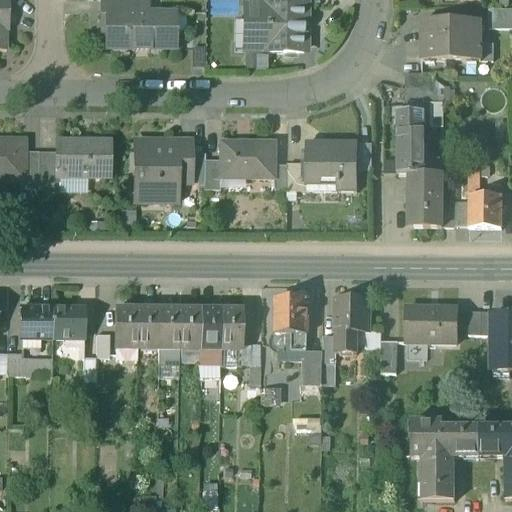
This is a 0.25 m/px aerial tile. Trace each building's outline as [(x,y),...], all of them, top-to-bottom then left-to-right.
[(129,2),(102,2),(102,18),(129,18),(129,2)] [(275,6),(246,6),(246,54),(304,54),(305,28),(307,28),(307,7),(275,6)] [(511,12),(488,12),(488,32),(511,31),(511,12)] [(129,18),(102,18),(102,20),(107,20),(107,53),(132,53),(132,55),(134,55),(134,53),(147,53),(147,55),(149,55),(149,53),(174,53),(174,19),(129,18)] [(456,22),(454,22),(454,23),(447,23),(446,22),(445,22),(445,23),(420,23),(420,65),(424,65),(424,67),(433,67),(433,65),(466,65),(466,68),(475,68),(475,65),(480,65),(480,64),(492,64),(492,46),(481,46),(481,24),(456,23),(456,22)] [(433,76),(404,76),(405,108),(433,108),(433,107),(433,76)] [(433,107),(433,108),(405,108),(405,115),(424,115),(424,130),(442,130),(442,107),(433,107)] [(405,115),(397,115),(397,178),(408,177),(424,177),(424,130),(424,115),(405,115)] [(23,144),(0,143),(0,182),(21,182),(23,182),(23,155),(23,144)] [(110,145),(56,145),(56,155),(56,180),(109,180),(110,145)] [(190,146),(135,146),(134,204),(158,204),(158,187),(189,187),(189,186),(189,158),(190,146)] [(274,147),(220,147),(220,165),(219,182),(274,182),(274,170),(274,147)] [(357,147),(307,147),(306,168),(306,189),(337,189),(337,196),(357,196),(357,147)] [(38,155),(23,155),(23,182),(21,182),(21,192),(38,192),(38,180),(38,155)] [(56,155),(38,155),(38,180),(56,180),(56,155)] [(204,158),(189,158),(189,186),(204,186),(204,165),(204,158)] [(220,165),(204,165),(204,186),(204,194),(219,194),(219,182),(220,165)] [(306,168),(287,167),(287,170),(287,194),(287,195),(306,195),(306,189),(306,168)] [(287,194),(287,170),(274,170),(274,182),(274,194),(287,194)] [(424,177),(408,177),(408,179),(409,179),(408,230),(408,231),(442,232),(442,230),(441,230),(442,208),(442,179),(442,178),(424,177)] [(491,200),(475,200),(476,195),(470,195),(470,200),(469,200),(469,229),(469,231),(502,231),(502,193),(491,193),(491,200)] [(469,207),(455,207),(455,208),(455,229),(469,229),(469,207)] [(455,229),(455,208),(442,208),(441,230),(442,230),(455,230),(455,229)] [(307,302),(276,302),(275,337),(291,337),(306,338),(307,338),(307,302)] [(369,303),(335,303),(335,337),(336,337),(357,337),(369,337),(369,336),(369,303)] [(51,312),(19,311),(19,343),(51,344),(51,312)] [(457,312),(406,311),(406,347),(456,348),(457,312)] [(83,312),(51,312),(51,344),(83,344),(83,312)] [(137,313),(115,312),(114,353),(115,354),(115,365),(136,365),(136,354),(137,313)] [(158,313),(137,313),(136,354),(157,354),(158,313)] [(179,313),(158,313),(157,354),(178,354),(179,313)] [(200,313),(179,313),(178,354),(199,354),(200,313)] [(220,314),(200,313),(199,354),(220,354),(220,314)] [(242,354),(242,314),(220,314),(220,354),(242,354)] [(480,315),(469,315),(468,339),(480,339),(480,315)] [(492,316),(480,315),(480,339),(492,340),(492,320),(492,316)] [(511,319),(492,320),(492,340),(492,375),(511,375),(511,319)] [(369,337),(357,337),(357,348),(365,348),(365,352),(380,352),(380,353),(381,346),(381,336),(369,336),(369,337)] [(357,337),(336,337),(336,341),(335,358),(336,358),(357,358),(357,348),(357,337)] [(306,338),(292,338),(292,355),(306,355),(306,338)] [(109,339),(95,339),(95,362),(109,362),(109,339)] [(336,341),(322,341),(322,364),(322,367),(336,367),(336,358),(335,358),(336,341)] [(396,346),(381,346),(380,353),(380,378),(396,378),(396,346)] [(261,348),(250,348),(250,369),(260,369),(261,348)] [(20,359),(6,358),(6,380),(20,380),(20,363),(20,359)] [(95,362),(83,362),(83,386),(94,386),(95,362)] [(52,364),(20,363),(20,380),(51,381),(52,364)] [(322,364),(304,364),(304,389),(321,389),(321,388),(322,367),(322,364)] [(336,367),(322,367),(321,388),(335,389),(336,367)] [(220,381),(220,373),(201,373),(201,381),(220,381)] [(442,431),(442,424),(415,424),(415,442),(411,442),(411,462),(423,462),(423,471),(421,471),(421,488),(427,488),(427,504),(454,504),(453,461),(463,461),(463,457),(478,457),(478,430),(442,431)] [(511,429),(478,430),(478,457),(496,457),(496,461),(506,460),(506,503),(511,502),(511,429)]
